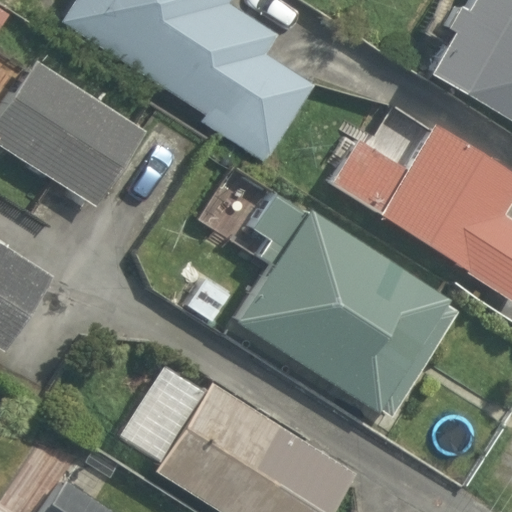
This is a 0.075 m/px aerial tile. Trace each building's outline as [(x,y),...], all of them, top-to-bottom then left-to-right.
[(34,0),(30,6),(254,161),(325,60),(239,0),(34,0)] [(511,0),(460,0),(422,71),(511,120),(511,0)] [(135,121),(26,49),(0,88),(0,147),(82,201),(135,121)] [(511,194),(511,165),(434,114),(411,150),(355,113),(315,173),(511,303),(511,217),(501,210),(511,194)] [(458,287),(286,175),(237,251),(260,266),(225,320),(374,417),(458,287)] [(0,332),(40,268),(0,243),(0,332)] [(195,386),(153,359),(110,427),(152,453),(140,472),(202,511),(326,511),(355,467),(205,371),(195,386)] [(128,511),(33,445),(0,493),(0,511),(128,511)] [(363,511),(345,501),(337,511),(363,511)]
